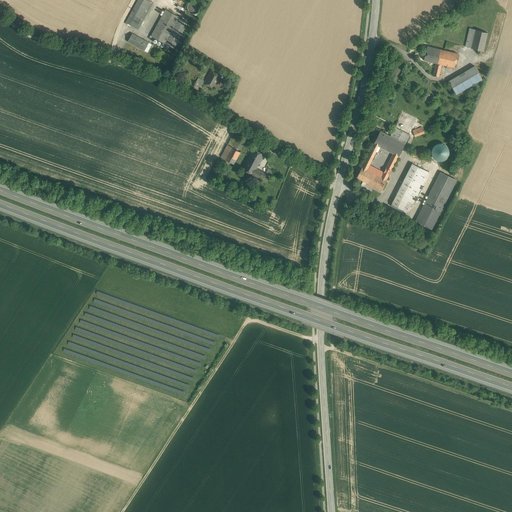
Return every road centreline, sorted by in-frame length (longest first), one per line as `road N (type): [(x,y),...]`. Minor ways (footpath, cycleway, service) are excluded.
road 1 (motorway): [(511,368),(303,300),(0,185)]
road 2 (motorway): [(0,205),(511,384)]
road 3 (unclassified): [(0,15),(32,37),(160,79),(337,183)]
road 4 (tertiary): [(337,183),(320,318),(331,511)]
road 5 (track): [(120,511),(248,318),(320,341)]
road 6 (tertiary): [(375,0),(364,85),(337,183)]
road 7 (track): [(334,348),(511,408)]
